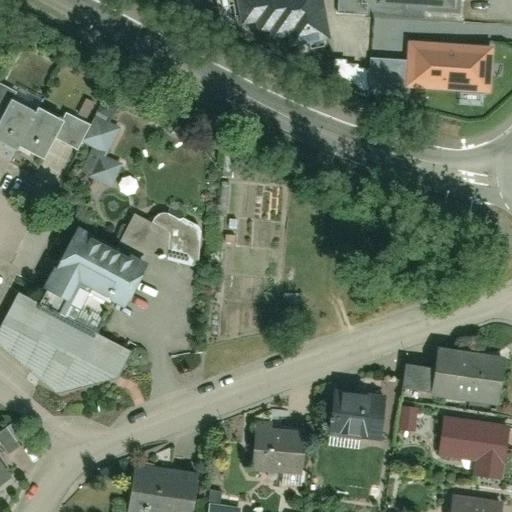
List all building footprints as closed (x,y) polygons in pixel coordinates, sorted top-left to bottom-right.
[(325,0),(241,0),(247,26),(260,23),(261,29),(273,27),(274,35),(295,31),(297,43),(332,37),(325,0)] [(366,0),(343,0),(343,17),(367,17),(366,0)] [(458,0),(381,0),(381,4),(458,8),(458,0)] [(498,52),(410,47),(409,67),(408,94),(411,95),(495,100),(498,52)] [(408,94),(409,67),(374,65),(372,98),(412,100),(411,95),(408,94)] [(15,88),(0,80),(0,148),(10,153),(14,147),(43,162),(55,140),(77,151),(81,145),(98,154),(88,176),(110,188),(122,162),(109,156),(122,128),(94,115),(90,126),(63,112),(60,121),(32,106),(30,113),(8,102),(15,88)] [(116,252),(75,233),(39,304),(19,294),(0,329),(0,348),(53,394),(115,379),(128,350),(96,334),(108,307),(115,310),(141,264),(139,263),(148,255),(195,267),(199,233),(181,219),(179,222),(165,215),(158,217),(150,225),(135,217),(116,252)] [(432,394),(492,402),(498,357),(438,348),(432,394)] [(322,433),(383,438),(389,395),(326,389),(322,433)] [(508,425),(439,416),(434,455),(470,459),(469,474),(501,478),(508,425)] [(307,428),(252,424),(248,470),(304,474),(307,428)] [(193,511),(199,473),(130,463),(121,511),(193,511)] [(0,465),(0,484),(10,479),(0,465)] [(497,511),(499,500),(447,494),(444,511),(497,511)]
